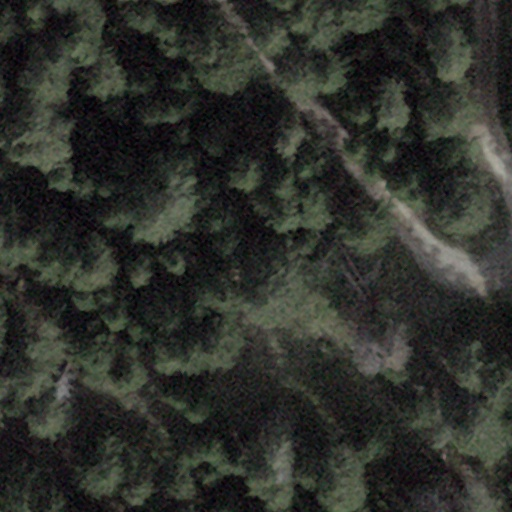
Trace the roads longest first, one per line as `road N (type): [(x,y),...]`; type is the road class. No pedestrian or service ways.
road 1 (track): [(233,0),(407,233),(452,265),(499,272),(511,262)]
road 2 (track): [(511,165),(490,95),(486,0)]
